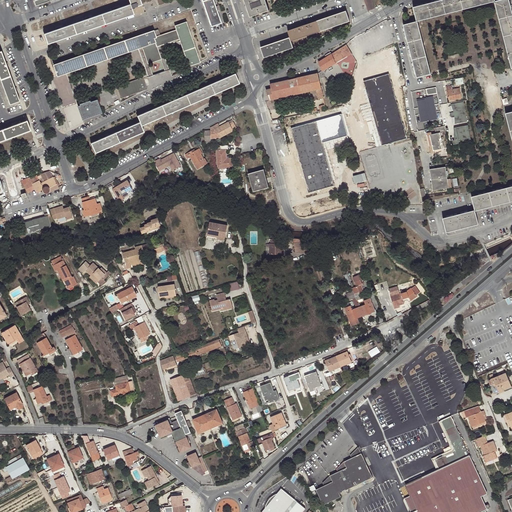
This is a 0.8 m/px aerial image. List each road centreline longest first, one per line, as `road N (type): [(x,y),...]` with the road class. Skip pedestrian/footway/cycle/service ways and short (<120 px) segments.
road 1 (primary): [(511,250),(231,493)]
road 2 (residential): [(254,96),(293,218),(387,211),(441,241),(511,218)]
road 3 (primary): [(244,509),(256,487),(449,315)]
road 4 (residential): [(160,210),(188,195),(236,217),(244,280),(275,371)]
road 5 (residential): [(247,49),(55,144)]
road 6 (residential): [(73,191),(254,96)]
road 7 (unknown): [(79,428),(68,368),(44,319),(88,296)]
road 8 (residential): [(403,316),(275,371)]
road 9 (unclassified): [(393,8),(278,70)]
road 10 (residential): [(5,26),(44,134),(55,144)]
road 11 (residential): [(55,144),(15,22)]
road 12 (residential): [(415,128),(393,8)]
